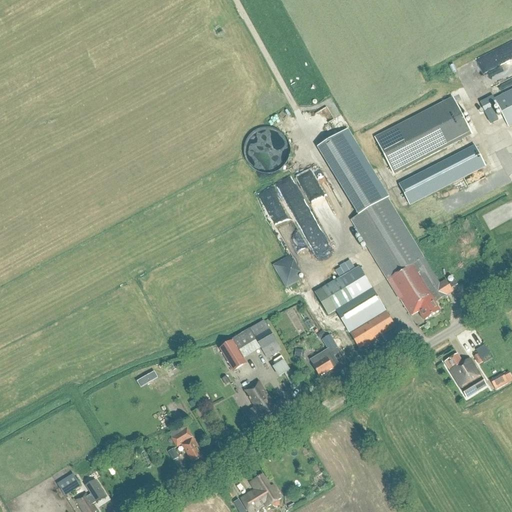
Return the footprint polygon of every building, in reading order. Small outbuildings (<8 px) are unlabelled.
[(470,74),(477,69),(473,63),(466,69),(470,74)] [(500,88),(488,93),(489,97),(502,92),(500,88)] [(511,90),(494,100),(497,106),(508,127),(511,124),(511,90)] [(497,106),(494,100),(492,97),(480,103),(484,113),(497,106)] [(472,136),(453,98),(374,139),(394,177),(472,136)] [(327,109),(335,122),(345,116),(337,103),(327,109)] [(289,155),(289,154),(289,151),(288,146),(287,142),(284,138),(281,135),(277,132),(274,130),(270,129),(266,129),(263,130),(259,130),(255,132),(251,135),(248,138),(246,142),(244,146),(244,151),(244,155),(245,159),(246,162),(248,165),(250,168),(254,171),(257,173),(262,174),(266,175),(271,174),(275,173),(279,171),(282,168),(285,165),(286,162),(288,159),(289,155)] [(399,185),(409,205),(485,167),(475,146),(399,185)] [(322,165),(310,170),(328,220),(343,214),(331,183),(334,182),(330,173),(326,174),(322,165)] [(388,199),(378,205),(352,221),(386,278),(413,263),(422,257),(388,199)] [(498,224),(511,217),(511,203),(492,213),(498,224)] [(324,219),(310,224),(322,255),(340,248),(337,240),(333,241),(324,219)] [(303,280),(289,257),(272,266),(286,290),(303,280)] [(414,265),(413,263),(386,278),(388,281),(389,281),(411,318),(419,313),(425,322),(440,312),(435,304),(453,293),(446,282),(440,286),(424,260),(414,265)] [(336,312),(372,290),(370,287),(359,268),(340,280),(339,279),(314,294),(328,316),(336,312)] [(336,312),(353,340),(359,350),(396,328),(370,287),(372,290),(336,312)] [(317,329),(322,326),(317,318),(312,321),(317,329)] [(264,321),(249,330),(267,360),(282,351),(264,321)] [(325,336),(322,332),(316,335),(319,340),(325,336)] [(330,336),(321,341),(327,351),(330,355),(338,349),(330,336)] [(232,342),(220,350),(233,372),(246,365),(243,360),(234,346),(232,342)] [(330,355),(327,351),(310,362),(320,378),(339,366),(333,357),(340,353),(338,349),(330,355)] [(477,355),(473,357),(478,365),(482,363),(477,355)] [(457,356),(445,364),(467,399),(487,386),(470,360),(463,365),(457,356)] [(290,371),(284,361),(273,368),(279,378),(290,371)] [(290,372),(285,375),(291,387),(297,383),(292,372),(290,372)] [(502,374),(490,381),(495,391),(508,384),(502,374)] [(249,418),(254,427),(275,413),(266,399),(268,397),(259,383),(245,392),(256,409),(247,415),(249,418)] [(169,434),(172,439),(177,449),(182,446),(192,464),(202,458),(198,451),(199,450),(184,425),(169,434)] [(174,450),(168,453),(173,462),(179,459),(174,450)] [(250,484),(254,491),(241,500),(248,511),(249,511),(264,503),(267,509),(272,505),(273,507),(274,508),(276,508),(279,506),(279,504),(279,503),(278,501),(281,500),(275,489),(272,491),(262,476),(250,484)] [(74,477),(58,487),(64,497),(70,494),(67,490),(78,483),(74,477)] [(86,495),(75,501),(82,511),(96,511),(93,506),(96,503),(97,504),(106,498),(95,481),(93,482),(93,483),(86,487),(86,488),(91,495),(88,497),(86,495)] [(244,511),(239,501),(233,504),(237,511),(244,511)]
